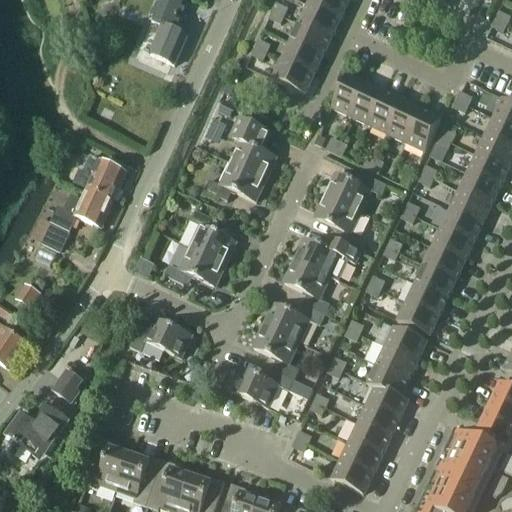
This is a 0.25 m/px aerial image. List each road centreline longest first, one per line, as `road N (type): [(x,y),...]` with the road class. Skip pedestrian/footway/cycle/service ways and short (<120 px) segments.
road 1 (residential): [(105,274),(227,331),(313,154)]
road 2 (unclassified): [(105,274),(229,0)]
road 3 (residential): [(373,511),(277,473),(247,442),(116,396)]
road 4 (residential): [(385,511),(511,260)]
road 5 (residential): [(0,423),(105,274)]
road 6 (residential): [(351,40),(315,111),(247,80)]
road 7 (residential): [(351,40),(453,85),(470,48)]
